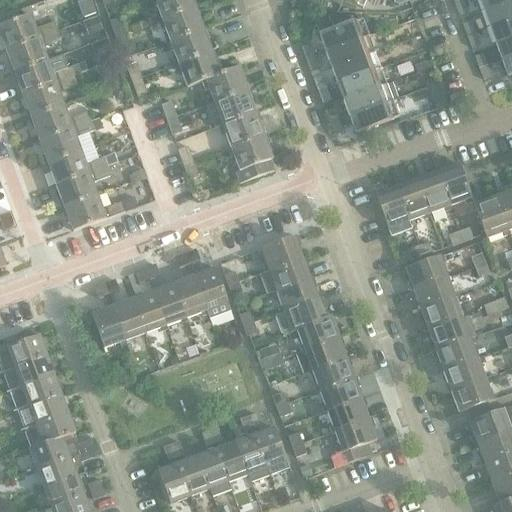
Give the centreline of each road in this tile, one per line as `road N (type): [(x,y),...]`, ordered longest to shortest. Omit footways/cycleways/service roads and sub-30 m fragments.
road 1 (residential): [(325,179),(430,463)]
road 2 (residential): [(325,179),(53,281)]
road 3 (residential): [(134,511),(53,281)]
road 4 (residential): [(256,0),(325,179)]
road 5 (residential): [(325,179),(487,125)]
road 6 (residential): [(53,281),(0,141)]
road 7 (residential): [(304,511),(430,463)]
road 8 (residential): [(487,125),(440,0)]
